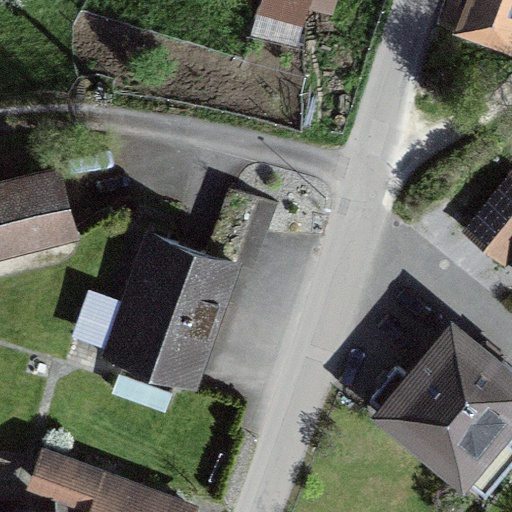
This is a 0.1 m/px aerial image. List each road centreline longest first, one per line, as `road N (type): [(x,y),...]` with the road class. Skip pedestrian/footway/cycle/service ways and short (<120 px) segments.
road 1 (tertiary): [(252,511),(426,0)]
road 2 (unknown): [(351,231),(445,279),(511,331)]
road 3 (track): [(152,125),(0,125)]
